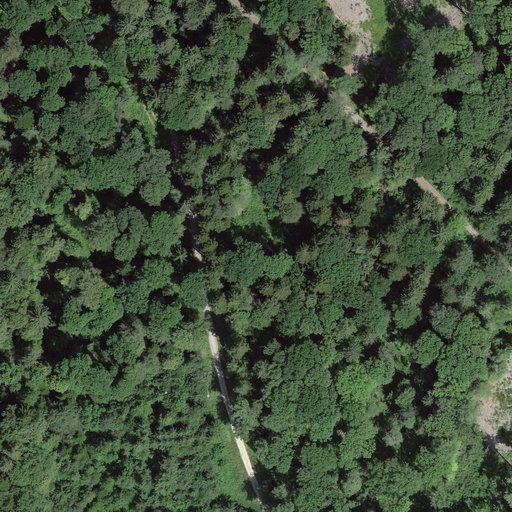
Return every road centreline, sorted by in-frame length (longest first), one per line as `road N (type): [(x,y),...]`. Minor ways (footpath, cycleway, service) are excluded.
road 1 (track): [(145,0),(222,387),(266,511)]
road 2 (track): [(511,271),(231,0)]
